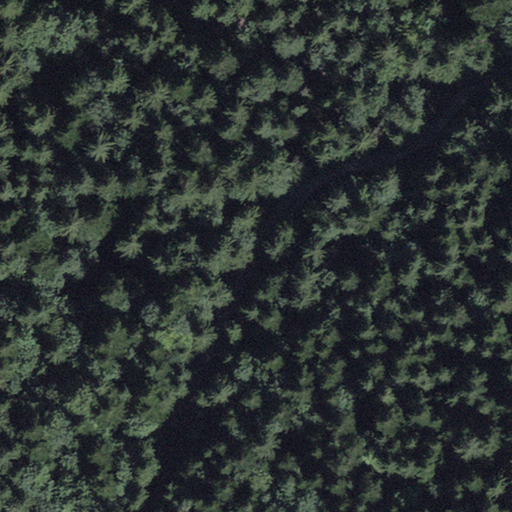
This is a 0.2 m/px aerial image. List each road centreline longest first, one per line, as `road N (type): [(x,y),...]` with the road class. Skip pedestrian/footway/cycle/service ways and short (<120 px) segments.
road 1 (track): [(478,74),(459,107),(408,148),(289,193),(138,511)]
road 2 (track): [(160,0),(318,67),(372,79),(478,74)]
